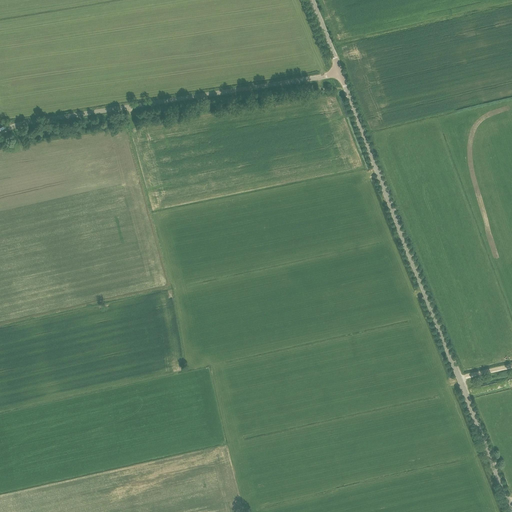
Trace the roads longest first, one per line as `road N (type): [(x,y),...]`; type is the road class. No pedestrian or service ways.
road 1 (tertiary): [(511,511),(340,73)]
road 2 (unclassified): [(0,132),(22,122),(340,73)]
